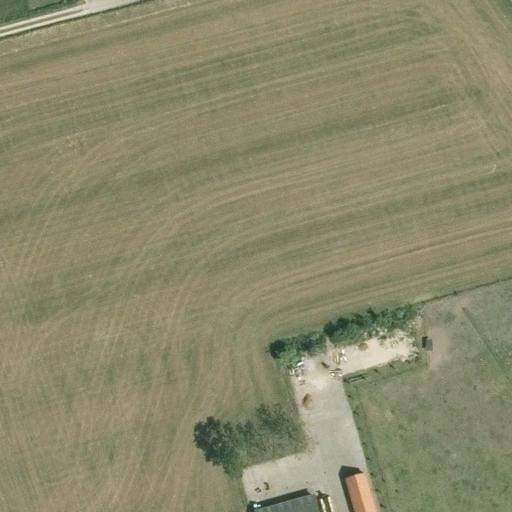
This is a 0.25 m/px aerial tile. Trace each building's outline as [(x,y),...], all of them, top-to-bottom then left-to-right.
[(387,360),(404,356),(401,346),(385,349),(387,360)] [(332,429),(338,458),(400,446),(394,417),(332,429)] [(511,498),(511,454),(486,453),(484,479),(481,479),(480,496),(511,498)] [(454,511),(449,491),(431,495),(434,511),(454,511)] [(318,511),(316,501),(274,511),(318,511)]
